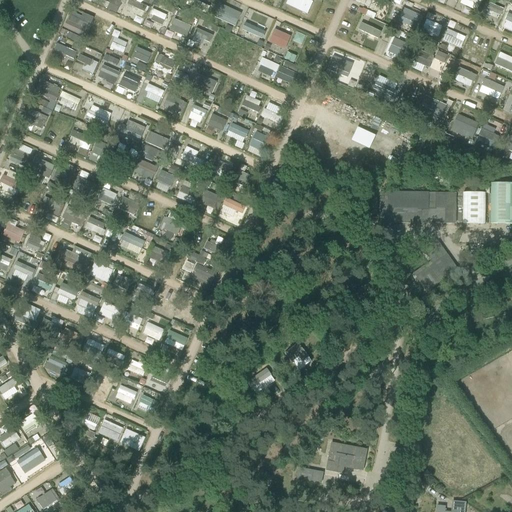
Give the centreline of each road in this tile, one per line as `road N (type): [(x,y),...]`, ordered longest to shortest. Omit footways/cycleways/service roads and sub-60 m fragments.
road 1 (unclassified): [(409,488),(406,458),(433,304),(511,254)]
road 2 (unknown): [(366,511),(392,337),(379,250)]
road 3 (unknown): [(511,123),(327,38)]
